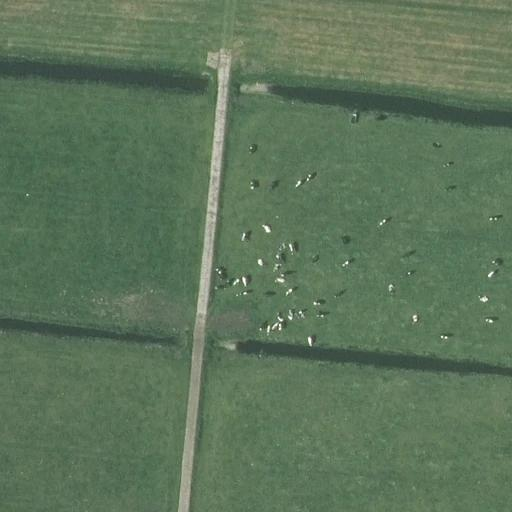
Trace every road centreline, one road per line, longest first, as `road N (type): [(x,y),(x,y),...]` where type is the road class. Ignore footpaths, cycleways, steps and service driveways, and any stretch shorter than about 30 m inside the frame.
road 1 (track): [(234,0),(182,511)]
road 2 (track): [(282,0),(511,22)]
